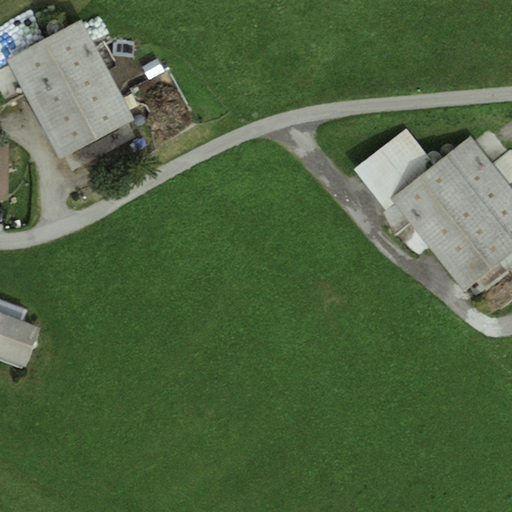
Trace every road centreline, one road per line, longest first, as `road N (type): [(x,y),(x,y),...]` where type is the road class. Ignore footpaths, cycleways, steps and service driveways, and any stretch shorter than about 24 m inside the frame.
road 1 (track): [(281,128),(485,328),(511,333)]
road 2 (residential): [(0,243),(78,226),(281,128)]
road 3 (track): [(281,128),(511,100)]
